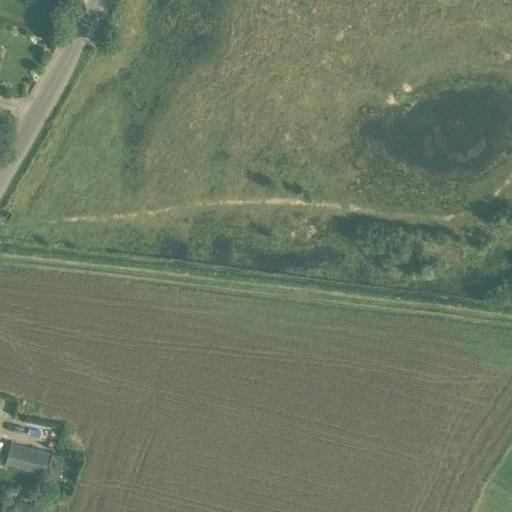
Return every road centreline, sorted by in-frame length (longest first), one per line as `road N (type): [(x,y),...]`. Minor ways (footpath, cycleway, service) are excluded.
road 1 (track): [(511,321),(0,257)]
road 2 (tertiary): [(0,174),(98,0)]
